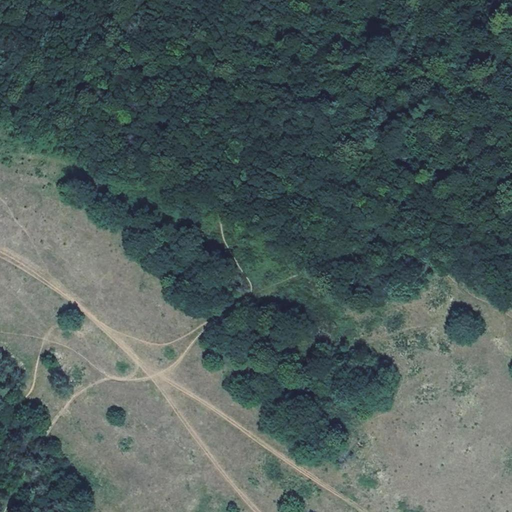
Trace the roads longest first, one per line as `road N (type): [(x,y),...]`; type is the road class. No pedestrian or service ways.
road 1 (track): [(511,237),(409,180),(242,194),(220,218),(254,286),(169,344),(114,335)]
road 2 (track): [(0,248),(52,280),(160,373),(363,511)]
road 3 (track): [(265,511),(138,350)]
